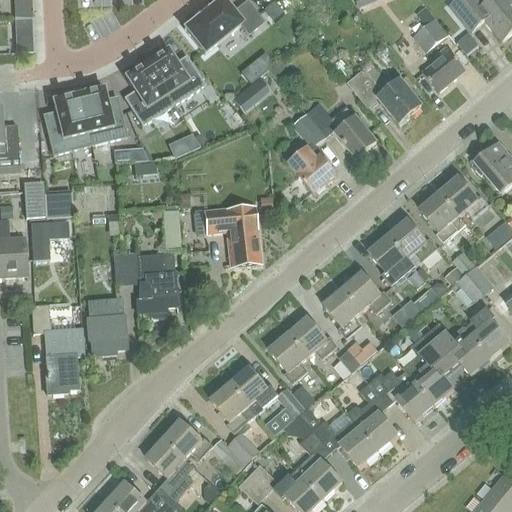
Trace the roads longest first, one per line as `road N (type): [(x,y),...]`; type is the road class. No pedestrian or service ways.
road 1 (residential): [(47,511),(154,388),(511,87)]
road 2 (residential): [(378,511),(511,399)]
road 3 (residential): [(56,70),(120,42),(176,0)]
